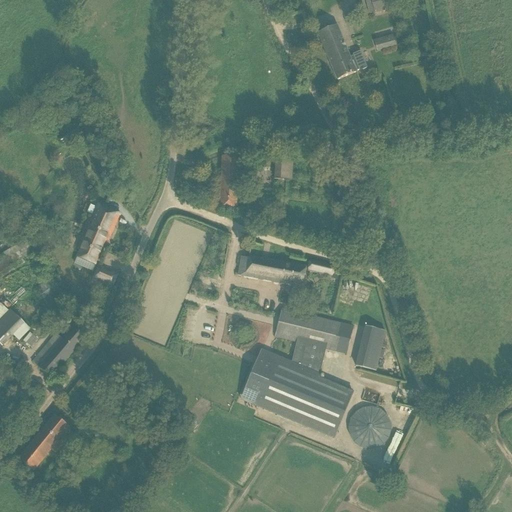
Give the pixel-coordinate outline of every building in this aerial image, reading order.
[(393,10),(390,0),(369,0),(373,15),(393,10)] [(318,33),(337,80),(357,72),(357,71),(359,70),(360,71),(367,68),(361,52),(353,55),(353,56),(350,58),(337,25),(318,33)] [(393,36),(384,39),(387,48),(395,46),(393,36)] [(389,103),(376,106),(379,117),(391,114),(389,103)] [(273,179),(291,181),(293,157),(275,156),(273,179)] [(221,157),(218,207),(236,208),(237,192),(244,193),(245,158),(221,157)] [(74,263),(71,271),(80,275),(83,267),(85,268),(88,262),(95,265),(106,241),(108,242),(120,214),(111,210),(97,204),(84,234),(86,235),(74,263)] [(32,236),(0,255),(0,272),(40,249),(32,236)] [(241,257),(238,274),(274,281),(273,283),(282,284),(282,282),(285,283),(291,284),(291,286),(302,288),(306,266),(250,255),(249,258),(241,257)] [(334,271),(335,266),(311,261),(310,262),(310,263),(308,271),(333,277),(334,272),(334,271)] [(93,280),(111,288),(117,275),(98,267),(93,280)] [(50,279),(34,290),(42,300),(57,289),(50,279)] [(260,354),(242,396),(246,398),(335,435),(353,393),(318,379),(326,350),(346,355),(353,328),(341,325),(341,324),(282,309),(275,337),(297,343),(290,367),(264,356),(260,354)] [(10,311),(0,321),(0,334),(6,328),(13,335),(24,324),(17,317),(10,311)] [(32,361),(51,378),(85,338),(73,326),(61,339),(56,334),(32,361)] [(375,371),(385,332),(365,327),(355,367),(375,371)] [(30,333),(23,341),(31,348),(38,340),(30,333)] [(366,402),(342,431),(365,450),(369,444),(376,451),(396,427),(366,402)] [(53,415),(18,459),(26,465),(34,471),(52,450),(55,453),(62,445),(58,441),(69,428),(61,422),(53,415)] [(188,417),(184,422),(193,430),(198,425),(188,417)] [(89,445),(77,459),(82,464),(95,450),(89,445)]
